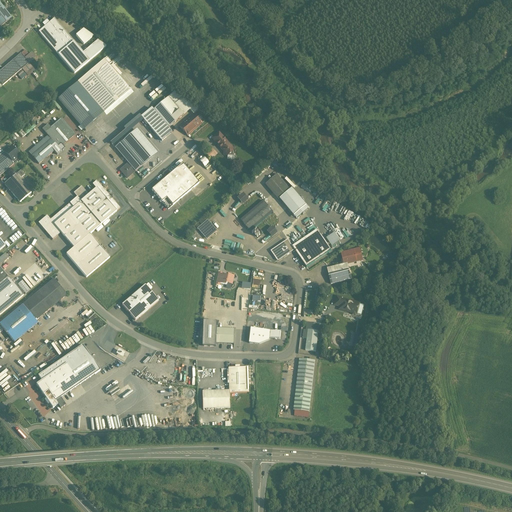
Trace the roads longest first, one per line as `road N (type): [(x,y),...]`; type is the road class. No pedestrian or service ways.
road 1 (residential): [(17,215),(100,307),(135,332),(202,352),(278,355),(295,338),(300,276),(165,233),(129,193)]
road 2 (unclassified): [(511,469),(326,434),(87,434),(34,426),(19,435)]
road 3 (primary): [(511,489),(383,465),(260,455)]
road 4 (primary): [(222,454),(0,464)]
road 5 (residential): [(129,193),(92,154),(17,215)]
